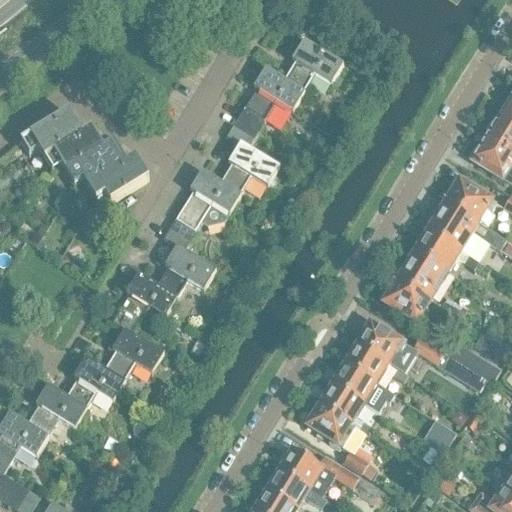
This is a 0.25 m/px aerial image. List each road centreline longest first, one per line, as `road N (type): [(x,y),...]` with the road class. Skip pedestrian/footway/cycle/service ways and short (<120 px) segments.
road 1 (residential): [(511,28),(328,323),(316,328),(304,361),(210,511)]
road 2 (residential): [(0,144),(69,104),(169,153),(234,58)]
road 3 (tertiary): [(0,77),(103,0)]
